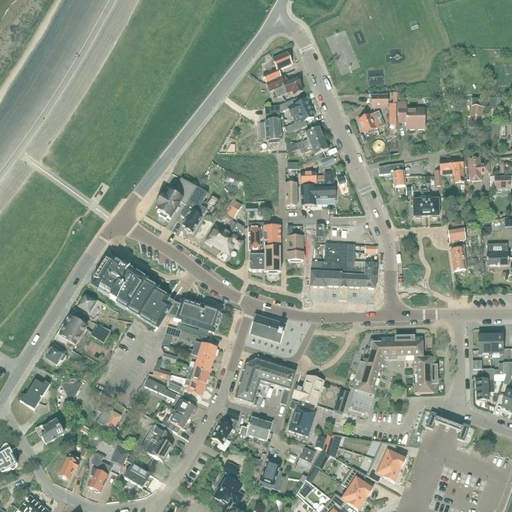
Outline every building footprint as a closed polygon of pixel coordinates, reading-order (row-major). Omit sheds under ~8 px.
[(278,72),(292,66),(287,55),(267,63),(269,68),(274,66),(276,71),(263,77),(266,84),(281,78),(278,72)] [(297,80),(284,85),(281,78),(266,85),(269,93),(274,91),(277,99),(286,95),(291,93),(293,97),(302,93),(301,89),(297,80)] [(371,110),(387,110),(387,97),(371,97),(371,110)] [(499,98),(489,98),(489,109),(500,109),(499,98)] [(487,100),(483,100),(472,100),(471,118),(468,118),(468,129),(481,130),(482,113),(483,113),(488,113),(487,100)] [(307,102),(294,107),(292,102),(286,104),(288,110),(286,111),(287,113),(289,112),(292,118),(298,116),(301,122),(301,124),(305,122),(314,118),(307,102)] [(424,111),(406,111),(406,104),(398,104),(398,124),(406,124),(406,131),(424,131),(424,111)] [(265,117),(279,116),(279,107),(264,109),(265,117)] [(372,132),(384,127),(378,113),(358,121),(364,135),(367,134),(368,136),(373,134),(372,132)] [(277,144),(277,141),(280,141),(280,134),(284,134),(283,116),(279,116),(265,117),(265,141),(268,141),(268,144),(277,144)] [(301,122),(285,129),(287,136),(308,127),(305,122),(301,124),(301,122)] [(299,151),(323,140),(318,129),(305,135),(308,141),(302,143),(296,145),(285,144),(286,157),(299,151)] [(323,140),(299,151),(301,156),(312,151),(314,157),(328,152),(323,140)] [(326,159),(324,154),(314,157),(311,158),(314,164),(326,159)] [(465,160),(462,160),(462,169),(465,168),(466,181),(469,181),(469,183),(481,182),(481,177),(490,176),(489,164),(480,165),(479,159),(465,160)] [(440,173),(434,173),(435,189),(443,188),(443,182),(441,182),(441,177),(454,176),(454,180),(455,184),(463,183),(463,179),(462,169),(462,160),(439,162),(440,173)] [(405,188),(402,165),(387,167),(378,169),(380,177),(389,174),(388,173),(393,173),(395,189),(405,188)] [(333,188),(333,179),(332,173),(322,174),(322,182),(324,182),(324,188),(300,189),(301,207),(316,207),(315,201),(334,200),(334,188),(333,188)] [(320,178),(316,178),(316,174),(300,175),(300,189),(324,188),(324,182),(322,182),(320,182),(320,178)] [(494,190),(509,190),(509,177),(494,177),(494,190)] [(193,196),(197,190),(181,180),(171,196),(168,195),(165,199),(163,197),(156,209),(159,210),(157,213),(160,215),(159,217),(165,221),(167,219),(170,221),(177,208),(180,203),(186,207),(193,196)] [(285,207),(296,207),(296,186),(285,186),(285,207)] [(429,200),(429,197),(429,190),(424,191),(425,197),(425,200),(426,218),(431,218),(431,220),(437,219),(437,218),(438,218),(438,208),(440,208),(439,202),(437,202),(437,200),(436,200),(436,199),(430,199),(430,200),(429,200)] [(197,205),(200,200),(193,196),(186,207),(180,217),(185,220),(182,226),(185,228),(185,230),(192,235),(203,217),(196,213),(200,207),(197,205)] [(420,218),(426,218),(425,200),(413,201),(413,203),(411,203),(411,209),(413,208),(413,219),(415,219),(415,220),(420,220),(420,218)] [(230,207),(225,214),(234,219),(239,212),(230,207)] [(232,223),(227,231),(232,234),(237,225),(232,223)] [(243,235),(243,229),(237,225),(232,234),(230,236),(221,252),(229,256),(233,248),(238,251),(243,243),(233,238),(235,234),(236,235),(237,232),(243,235)] [(263,229),(254,229),(254,225),(248,225),(248,229),(249,252),(261,252),(263,252),(263,229)] [(221,252),(230,236),(215,227),(206,243),(221,252)] [(292,234),(302,234),(302,228),(287,228),(288,262),(303,262),(302,238),(293,238),(292,234)] [(264,273),(280,273),(280,229),(263,229),(263,252),(263,255),(264,273)] [(449,243),(465,241),(463,230),(448,232),(449,243)] [(487,257),(486,257),(486,268),(508,267),(508,254),(507,246),(492,246),(487,246),(487,257)] [(463,250),(458,251),(457,248),(450,249),(453,273),(466,271),(463,250)] [(251,273),(264,273),(263,255),(259,255),(259,257),(249,257),(249,272),(251,273)] [(157,329),(164,318),(167,319),(169,319),(173,321),(181,324),(181,323),(199,329),(199,330),(208,333),(210,334),(211,334),(213,334),(220,313),(207,308),(203,306),(202,310),(181,303),(180,307),(176,306),(175,305),(173,304),(167,300),(168,300),(166,299),(168,297),(158,291),(157,292),(156,292),(157,291),(156,290),(157,288),(147,282),(146,283),(145,283),(146,282),(145,281),(146,279),(136,273),(135,274),(133,273),(134,271),(129,268),(129,269),(123,265),(123,264),(114,259),(109,256),(107,259),(104,259),(91,280),(91,283),(92,284),(90,287),(109,299),(157,329)] [(347,268),(347,260),(324,259),(324,264),(320,264),(320,269),(311,269),(310,289),(326,289),(326,288),(340,289),(341,289),(341,287),(345,287),(345,289),(345,290),(346,290),(346,289),(363,290),(363,281),(362,281),(363,278),(353,277),(354,268),(347,268)] [(375,291),(376,266),(364,266),(364,269),(354,268),(353,277),(363,278),(362,281),(363,281),(363,290),(375,291)] [(88,313),(94,303),(85,297),(78,308),(88,313)] [(258,319),(257,318),(257,319),(256,318),(256,320),(255,319),(255,320),(255,321),(254,324),(253,325),(254,325),(253,329),(252,329),(252,330),(251,334),(251,333),(250,335),(251,335),(251,336),(252,337),(252,336),(258,338),(259,339),(259,338),(264,340),(265,341),(265,340),(271,342),(272,343),(272,342),(277,344),(278,345),(278,344),(279,345),(279,344),(280,344),(280,343),(281,338),(282,336),(283,334),(283,332),(284,329),(284,330),(285,329),(284,328),(284,327),(283,327),(284,327),(283,326),(282,327),(277,325),(276,324),(276,325),(271,323),(270,322),(270,323),(264,321),(263,320),(263,321),(258,319)] [(86,330),(72,322),(70,321),(60,337),(75,347),(86,330)] [(104,345),(109,335),(95,328),(91,338),(104,345)] [(178,340),(181,332),(168,328),(165,334),(165,336),(178,340)] [(490,337),(490,356),(502,356),(502,351),(502,336),(490,337)] [(478,357),(490,356),(490,337),(478,337),(478,357)] [(422,341),(414,341),(414,338),(404,339),(405,359),(413,358),(414,369),(422,360),(422,341)] [(405,361),(405,359),(404,339),(395,339),(395,341),(388,342),(388,362),(396,361),(396,359),(405,359),(405,361)] [(385,362),(388,362),(388,342),(379,342),(380,345),(372,345),(370,352),(367,351),(365,359),(384,365),(385,362)] [(214,358),(217,351),(217,350),(206,347),(204,346),(202,345),(195,343),(194,348),(193,351),(193,352),(189,351),(187,350),(186,354),(198,358),(213,363),(213,361),(214,362),(215,358),(214,358)] [(62,356),(63,355),(52,349),(46,359),(56,365),(59,361),(63,363),(66,358),(62,356)] [(176,359),(167,356),(164,355),(162,361),(174,365),(176,359)] [(83,365),(85,361),(76,356),(74,360),(76,361),(76,362),(83,365)] [(211,370),(213,363),(198,358),(196,365),(191,363),(190,369),(191,369),(194,370),(209,375),(210,374),(211,374),(212,371),(211,370)] [(382,372),(384,365),(365,359),(363,366),(360,365),(357,374),(376,380),(379,372),(382,372)] [(436,368),(434,368),(433,360),(422,360),(414,369),(416,369),(417,377),(437,377),(436,368)] [(242,375),(259,380),(264,364),(256,362),(245,367),(242,375)] [(269,386),(274,368),(264,364),(259,380),(258,383),(260,383),(269,386)] [(279,389),(285,371),(274,368),(269,386),(279,389)] [(194,370),(191,369),(190,369),(186,381),(205,387),(209,375),(194,370)] [(165,380),(167,374),(155,370),(153,376),(165,380)] [(290,393),(295,374),(285,371),(279,389),(284,391),(290,393)] [(379,380),(376,380),(357,374),(355,383),(357,383),(355,391),(374,397),(376,389),(374,388),(376,380),(379,381),(379,380)] [(256,396),(257,395),(257,393),(260,383),(258,383),(259,380),(242,375),(238,390),(256,396)] [(509,376),(505,376),(502,386),(508,388),(511,376),(509,376)] [(434,386),(437,386),(437,377),(417,377),(414,377),(414,378),(417,378),(417,386),(414,386),(414,395),(434,394),(434,386)] [(296,388),(292,399),(293,399),(299,401),(299,402),(314,407),(315,407),(323,383),(306,378),(303,390),(297,388),(296,388)] [(162,396),(165,391),(166,389),(147,380),(144,388),(162,396)] [(205,387),(186,381),(185,381),(184,386),(189,388),(187,394),(201,399),(202,399),(205,387)] [(48,390),(47,389),(36,382),(26,398),(23,397),(24,397),(20,402),(20,403),(34,412),(47,391),(48,390)] [(66,383),(64,386),(73,402),(74,402),(75,402),(76,402),(86,387),(85,386),(84,385),(84,384),(66,383)] [(482,383),(475,383),(476,403),(488,403),(488,383),(482,383)] [(178,395),(181,389),(169,384),(167,390),(178,395)] [(255,401),(256,396),(238,390),(235,401),(253,406),(255,401)] [(177,396),(166,391),(165,391),(162,396),(174,401),(177,396)] [(290,393),(284,391),(280,405),(285,407),(290,393)] [(372,404),(374,397),(355,391),(349,410),(368,416),(370,409),(369,409),(369,410),(367,409),(369,402),(371,403),(372,404)] [(511,414),(511,413),(511,393),(507,392),(505,397),(500,411),(511,414)] [(195,410),(183,403),(180,401),(173,412),(189,421),(195,410)] [(295,411),(288,432),(307,438),(316,414),(312,413),(314,407),(299,402),(298,404),(291,402),(289,409),(295,411)] [(336,405),(334,413),(335,413),(342,416),(345,408),(336,405)] [(112,413),(113,411),(107,407),(104,412),(99,409),(98,412),(102,415),(97,423),(103,427),(103,426),(112,432),(120,418),(112,413)] [(189,421),(173,412),(172,411),(169,420),(166,419),(162,426),(172,432),(177,435),(180,430),(182,432),(183,431),(185,432),(187,426),(186,426),(189,421)] [(237,422),(239,417),(228,413),(226,419),(235,422),(237,422)] [(437,420),(438,416),(431,414),(425,428),(432,431),(435,425),(438,426),(439,424),(439,421),(437,420)] [(267,442),(272,426),(252,420),(248,430),(242,428),(239,435),(246,437),(267,442)] [(457,431),(458,428),(453,426),(443,423),(439,421),(439,424),(438,426),(442,428),(451,431),(456,433),(457,431)] [(46,447),(63,437),(55,423),(38,433),(46,447)] [(162,426),(157,423),(140,451),(141,451),(140,453),(141,455),(142,456),(144,457),(146,456),(147,455),(161,463),(163,465),(164,462),(165,463),(166,463),(167,462),(168,462),(168,461),(169,461),(169,460),(169,459),(169,458),(168,457),(167,457),(168,456),(168,455),(172,449),(169,447),(164,445),(168,438),(172,432),(162,426)] [(225,441),(231,431),(230,430),(221,424),(212,440),(219,445),(217,448),(224,453),(230,443),(225,441)] [(464,443),(469,428),(462,425),(461,429),(458,428),(457,431),(456,433),(459,434),(456,440),(464,443)] [(90,430),(83,428),(80,432),(87,436),(90,430)] [(326,440),(317,437),(314,448),(322,451),(326,440)] [(374,461),(400,473),(405,461),(394,456),(395,447),(381,445),(374,461)] [(117,447),(111,461),(116,463),(122,449),(117,447)] [(86,460),(90,452),(84,449),(80,457),(86,460)] [(122,449),(116,463),(124,467),(129,453),(122,449)] [(313,460),(316,454),(305,449),(302,455),(313,460)] [(0,472),(1,474),(2,476),(2,475),(10,471),(10,472),(11,473),(12,473),(13,473),(14,473),(15,472),(15,471),(15,470),(15,469),(17,467),(14,462),(12,457),(9,453),(9,452),(0,456),(0,472)] [(308,470),(310,465),(313,460),(302,455),(302,454),(299,460),(297,466),(308,470)] [(92,479),(88,488),(93,491),(94,493),(98,494),(99,494),(100,494),(110,473),(112,469),(101,464),(103,459),(95,455),(91,466),(93,466),(91,471),(93,472),(90,478),(92,479)] [(77,465),(79,461),(70,456),(67,461),(60,477),(69,481),(74,471),(76,472),(79,466),(77,465)] [(296,459),(289,456),(286,461),(293,465),(296,459)] [(137,468),(140,463),(131,457),(127,463),(132,466),(124,479),(142,490),(150,476),(137,468)] [(374,461),(366,478),(378,484),(381,478),(394,484),(400,473),(374,461)] [(272,464),(267,462),(260,482),(259,487),(271,491),(271,490),(280,493),(285,479),(281,478),(282,474),(278,472),(280,467),(276,465),(275,464),(273,463),(272,464)] [(221,484),(213,498),(228,507),(231,502),(238,506),(243,497),(236,494),(241,486),(235,483),(239,477),(237,476),(239,472),(236,471),(237,469),(230,465),(229,467),(227,465),(223,472),(226,474),(224,477),(220,484),(221,484)] [(365,501),(372,491),(362,484),(366,478),(352,470),(341,486),(348,491),(365,501)] [(357,511),(365,501),(348,491),(341,500),(335,496),(331,502),(341,510),(346,504),(357,511)] [(47,511),(30,497),(27,500),(26,500),(25,501),(26,502),(16,511),(47,511)] [(339,511),(341,510),(331,502),(321,511),(339,511)]
